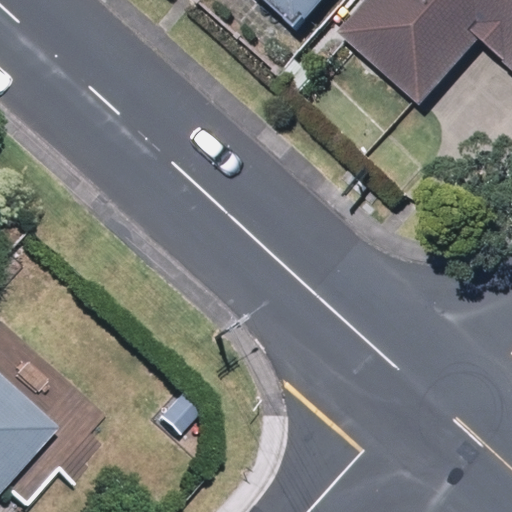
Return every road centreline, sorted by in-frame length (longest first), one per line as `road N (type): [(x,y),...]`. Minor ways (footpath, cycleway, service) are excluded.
road 1 (secondary): [(0,10),(434,406)]
road 2 (residential): [(434,406),(361,453),(308,511)]
